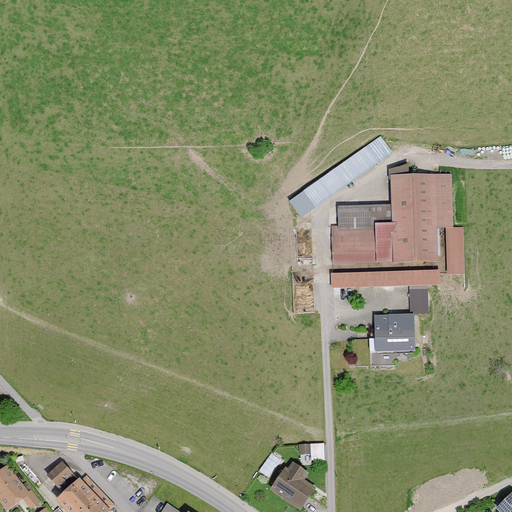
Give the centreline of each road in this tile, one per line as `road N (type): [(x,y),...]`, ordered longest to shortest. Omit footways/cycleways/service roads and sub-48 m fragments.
road 1 (track): [(511,164),(401,161),(377,174),(331,208),(315,238),(318,274)]
road 2 (secondary): [(0,434),(130,454),(237,511)]
road 3 (residential): [(332,511),(318,274)]
